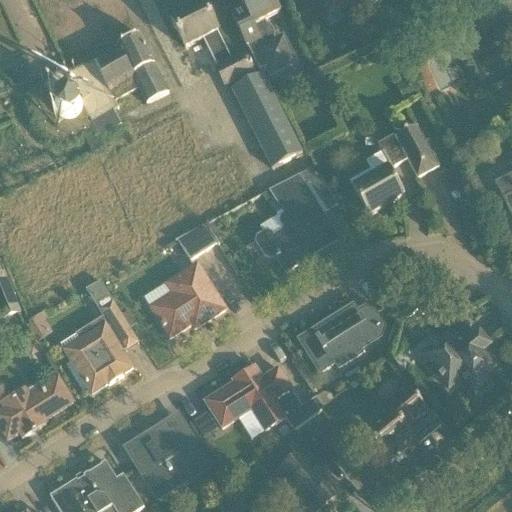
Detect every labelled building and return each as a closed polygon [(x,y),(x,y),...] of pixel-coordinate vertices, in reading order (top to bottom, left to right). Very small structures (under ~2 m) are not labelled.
[(230,13),(229,13),(238,31),(248,51),(259,73),(265,70),(267,69),(268,73),(281,66),(285,55),(279,43),(276,44),(275,42),(274,41),(273,39),(273,37),(273,35),(272,32),(270,30),(268,29),(267,27),(266,24),(280,17),(279,15),(271,0),(238,0),(242,7),(230,13)] [(323,0),(325,4),(331,16),(354,5),(351,0),(323,0)] [(362,0),(368,9),(384,2),(383,0),(362,0)] [(511,0),(501,0),(507,12),(511,10),(511,0)] [(231,64),(212,23),(203,5),(171,21),(185,50),(203,42),(217,71),(216,71),(224,88),(233,83),(236,91),(232,93),(272,171),(302,156),(263,77),(255,81),(252,74),(252,73),(244,57),(231,64)] [(118,51),(95,62),(115,102),(138,91),(146,106),(169,96),(139,37),(117,48),(118,51)] [(40,83),(39,85),(44,87),(55,100),(53,106),(54,112),(58,117),(64,120),(70,120),(76,117),(80,112),(81,106),(80,100),(83,106),(93,123),(105,116),(119,109),(115,102),(95,62),(75,72),(59,80),(58,78),(58,72),(56,72),(56,78),(45,86),(40,83)] [(408,85),(398,90),(405,103),(414,98),(408,85)] [(416,128),(394,140),(407,164),(417,182),(439,170),(416,128)] [(353,192),(344,198),(354,216),(363,211),(368,220),(404,200),(389,172),(390,171),(391,173),(393,172),(407,164),(394,140),(378,149),(382,155),(383,157),(368,165),(372,172),(376,179),(354,191),(353,191),(352,192),(353,192)] [(258,240),(257,245),(266,259),(270,260),(274,257),(285,275),(305,262),(304,260),(310,256),(311,258),(337,242),(304,190),(310,186),(317,183),(311,172),(298,179),(268,194),(269,195),(271,194),(287,218),(283,220),(282,225),(286,232),(272,241),(270,237),(265,236),(258,240)] [(511,178),(495,187),(503,202),(511,219),(511,178)] [(177,244),(190,264),(217,247),(218,249),(219,248),(206,227),(175,244),(176,245),(177,244)] [(170,342),(192,328),(200,323),(203,327),(225,313),(197,268),(167,287),(173,297),(151,311),(170,342)] [(13,294),(16,293),(11,281),(8,282),(4,274),(0,275),(0,320),(1,323),(21,315),(13,294)] [(101,285),(88,293),(101,314),(114,306),(101,285)] [(370,337),(374,344),(381,340),(384,330),(370,307),(357,314),(353,308),(332,321),(334,323),(327,328),(325,325),(298,342),(319,376),(335,366),(338,371),(361,357),(355,346),(370,337)] [(35,341),(50,337),(45,316),(30,320),(35,341)] [(86,353),(70,363),(92,397),(108,387),(109,388),(123,379),(122,378),(133,371),(124,357),(111,337),(109,334),(114,331),(114,330),(109,333),(105,327),(90,337),(80,343),(86,353)] [(423,359),(440,380),(449,391),(461,380),(475,397),(488,386),(483,380),(493,371),(480,355),(488,348),(479,337),(458,354),(447,340),(423,359)] [(287,420),(295,434),(323,413),(316,401),(302,409),(278,371),(262,382),(255,370),(233,384),(234,386),(205,405),(210,414),(221,430),(222,432),(251,413),(265,434),(287,420)] [(44,424),(73,405),(58,382),(40,393),(43,397),(32,404),(25,392),(1,407),(4,412),(0,414),(0,432),(7,443),(19,436),(22,441),(46,426),(44,424)] [(369,426),(361,432),(365,437),(364,438),(373,448),(383,460),(389,467),(408,451),(411,455),(419,448),(408,434),(430,416),(407,389),(392,402),(380,411),(388,419),(373,431),(369,426)] [(210,414),(193,424),(203,441),(221,430),(210,414)] [(210,469),(188,435),(176,443),(166,426),(125,451),(153,494),(186,474),(190,481),(210,469)] [(286,428),(275,436),(280,443),(291,436),(286,428)] [(323,475),(324,475),(323,474),(322,474),(315,466),(331,453),(316,434),(299,448),(304,454),(270,482),(270,483),(277,477),(295,498),(292,500),(293,501),(297,498),(308,511),(321,511),(341,496),(341,495),(340,496),(323,475)] [(142,511),(144,511),(123,478),(116,482),(105,464),(100,467),(101,468),(89,476),(88,475),(83,478),(84,480),(78,484),(77,482),(49,499),(57,511),(108,511),(113,510),(114,511),(142,511)]
